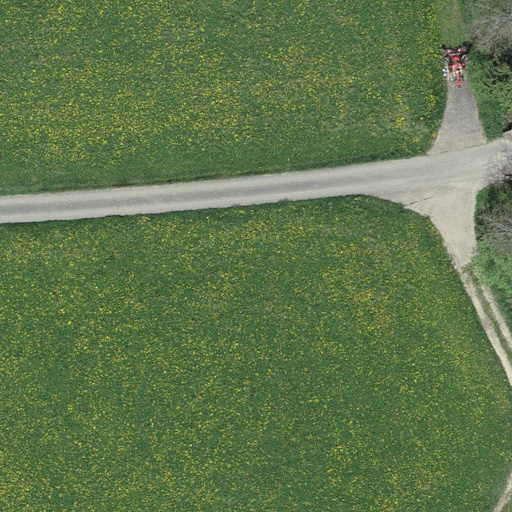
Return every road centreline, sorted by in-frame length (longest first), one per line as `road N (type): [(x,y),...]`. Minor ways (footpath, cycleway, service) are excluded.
road 1 (unclassified): [(511,155),(302,185),(0,206)]
road 2 (track): [(421,167),(511,355)]
